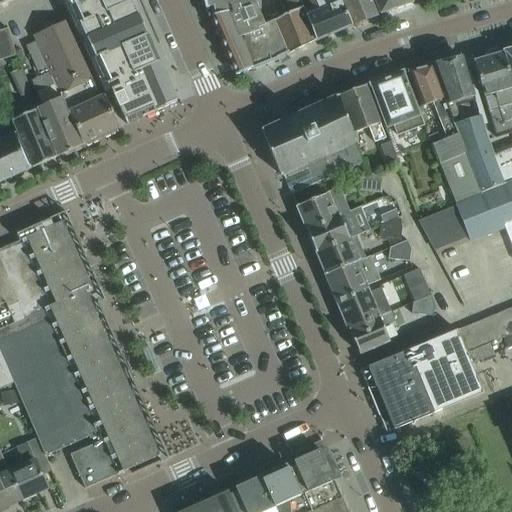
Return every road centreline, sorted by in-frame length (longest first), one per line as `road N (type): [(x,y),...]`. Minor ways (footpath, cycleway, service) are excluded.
road 1 (tertiary): [(511,10),(327,68),(219,120)]
road 2 (tertiary): [(342,404),(219,120)]
road 3 (residential): [(0,217),(219,120)]
road 4 (tertiary): [(129,498),(342,404)]
road 5 (residential): [(219,120),(169,0)]
